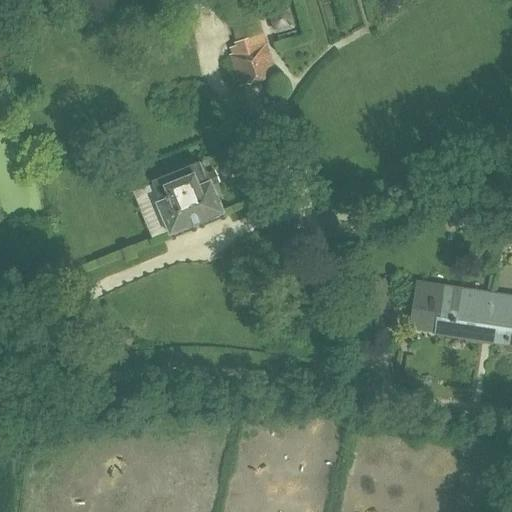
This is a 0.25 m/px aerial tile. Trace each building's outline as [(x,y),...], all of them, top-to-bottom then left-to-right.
[(230,56),(238,87),(275,78),(265,36),(256,8),(255,8),(253,0),(220,0),(225,19),(234,17),(241,42),(236,44),(236,46),(230,48),(233,55),(230,56)] [(268,13),(275,35),(296,29),(290,6),(268,13)] [(158,203),(171,235),(223,214),(210,183),(208,184),(199,164),(153,183),(161,202),(158,203)] [(448,209),(456,229),(484,219),(477,199),(448,209)] [(511,222),(503,226),(508,241),(511,239),(511,222)] [(358,292),(373,320),(394,310),(379,281),(358,292)] [(436,334),(485,341),(492,294),(443,287),(444,286),(419,282),(412,327),(437,331),(436,334)] [(485,341),(511,345),(511,296),(492,294),(485,341)]
